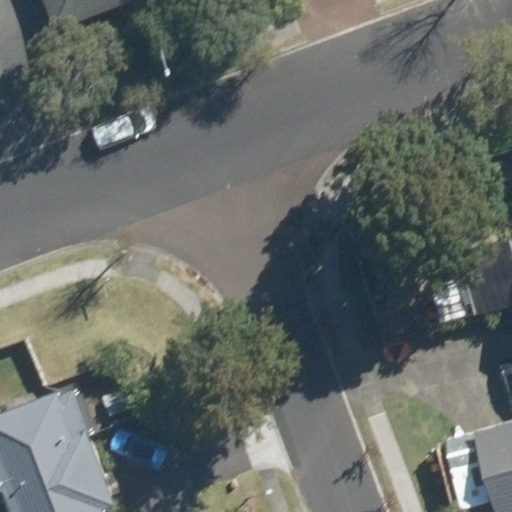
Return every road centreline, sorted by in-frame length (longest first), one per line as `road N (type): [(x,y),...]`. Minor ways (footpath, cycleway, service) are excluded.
road 1 (residential): [(351,511),(220,145)]
road 2 (residential): [(511,41),(220,145)]
road 3 (residential): [(220,145),(0,223)]
